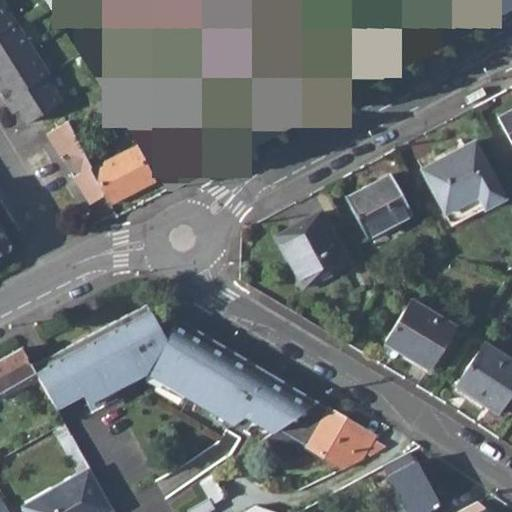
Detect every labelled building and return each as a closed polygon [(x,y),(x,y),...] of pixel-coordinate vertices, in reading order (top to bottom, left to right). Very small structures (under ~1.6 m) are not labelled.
[(0,0),(0,31),(15,22),(0,0)] [(207,81),(211,87),(233,74),(228,66),(232,64),(234,63),(239,70),(264,54),(260,46),(266,43),(270,49),(293,35),(289,28),(296,23),(281,0),(275,0),(273,2),(271,0),(144,0),(145,0),(161,24),(168,20),(173,27),(165,32),(183,58),(191,54),(194,60),(187,65),(200,84),(207,81)] [(0,31),(0,70),(32,50),(15,22),(0,31)] [(0,70),(0,95),(5,103),(46,78),(49,76),(32,50),(0,70)] [(62,102),(46,78),(5,103),(11,114),(18,110),(26,125),(62,102)] [(483,91),(481,87),(463,97),(467,105),(486,95),(483,91)] [(83,125),(87,127),(123,107),(116,95),(78,116),(83,125)] [(511,109),(498,117),(511,144),(511,109)] [(307,121),(302,113),(284,123),(289,132),(307,121)] [(89,204),(105,195),(92,169),(68,122),(45,134),(59,157),(67,153),(79,174),(71,178),(89,204)] [(420,170),(451,228),(503,199),(473,142),(420,170)] [(146,143),(92,169),(105,195),(109,204),(167,176),(146,143)] [(345,199),(366,239),(411,216),(389,175),(345,199)] [(274,237),(302,290),(347,266),(319,213),(274,237)] [(6,238),(0,241),(0,251),(2,255),(13,249),(6,238)] [(148,302),(32,363),(36,370),(57,406),(84,393),(88,402),(146,372),(232,424),(244,416),(272,432),(278,429),(316,402),(177,317),(165,337),(148,302)] [(401,355),(432,374),(458,330),(413,303),(387,347),(389,347),(401,355)] [(459,388),(500,416),(511,397),(511,353),(491,340),(459,388)] [(0,357),(0,388),(36,370),(32,363),(23,346),(0,357)] [(401,355),(389,347),(386,351),(386,355),(395,360),(401,355)] [(316,402),(278,429),(305,446),(344,468),(362,459),(375,437),(316,402)] [(104,511),(113,507),(64,420),(54,426),(79,471),(23,503),(27,511),(104,511)] [(298,458),(305,446),(278,429),(272,432),(264,438),(298,458)] [(382,466),(387,474),(414,460),(409,452),(404,455),(382,466)] [(422,511),(437,504),(414,460),(387,474),(386,475),(396,494),(389,498),(396,511),(422,511)] [(200,482),(210,498),(212,502),(226,494),(214,474),(200,482)] [(210,498),(188,511),(203,511),(214,506),(212,502),(210,498)]
